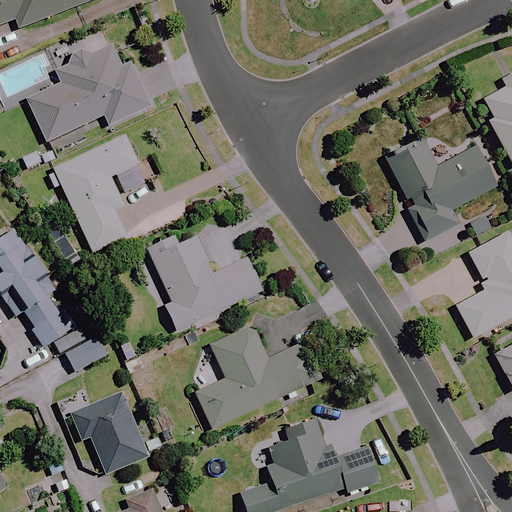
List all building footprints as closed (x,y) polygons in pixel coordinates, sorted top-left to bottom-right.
[(101,0),(0,0),(0,29),(16,23),(19,31),(101,0)] [(122,67),(112,46),(55,72),(62,86),(27,102),(46,144),(104,118),(109,128),(150,108),(129,64),(122,67)] [(511,86),(483,101),(493,120),(489,122),(511,166),(511,86)] [(139,167),(125,138),(53,171),(92,254),(126,238),(114,211),(123,207),(110,180),(139,167)] [(437,169),(424,143),(388,162),(411,208),(408,210),(425,243),(458,226),(451,211),(497,188),(476,149),(437,169)] [(0,296),(16,319),(23,313),(34,329),(31,331),(44,350),(74,329),(61,312),(58,314),(47,298),(56,292),(14,231),(0,240),(0,296)] [(511,242),(508,234),(468,255),(487,291),(455,307),(472,339),(511,317),(511,242)] [(178,247),(175,239),(148,251),(172,304),(165,307),(176,332),(262,294),(247,262),(211,278),(194,240),(178,247)] [(267,361),(252,328),(210,347),(226,381),(196,395),(212,430),(319,381),(303,345),(267,361)] [(107,357),(97,340),(67,358),(77,375),(107,357)] [(511,345),(494,355),(511,390),(511,345)] [(148,458),(121,396),(73,417),(84,442),(92,439),(107,475),(148,458)] [(366,450),(335,459),(330,445),(325,447),(318,422),(284,432),(288,444),(264,451),(274,484),(242,494),(247,511),(277,511),(376,482),(366,450)] [(56,493),(50,478),(25,488),(31,502),(56,493)] [(161,511),(153,491),(127,502),(131,511),(161,511)]
